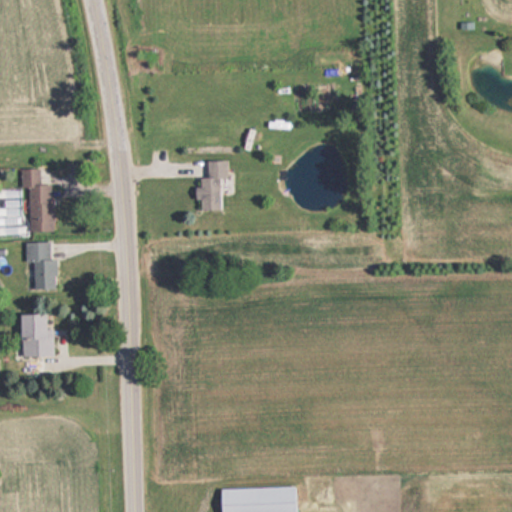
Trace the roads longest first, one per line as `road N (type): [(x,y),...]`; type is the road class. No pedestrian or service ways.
road 1 (residential): [(133,511),(117,148)]
road 2 (residential): [(117,148),(94,0)]
